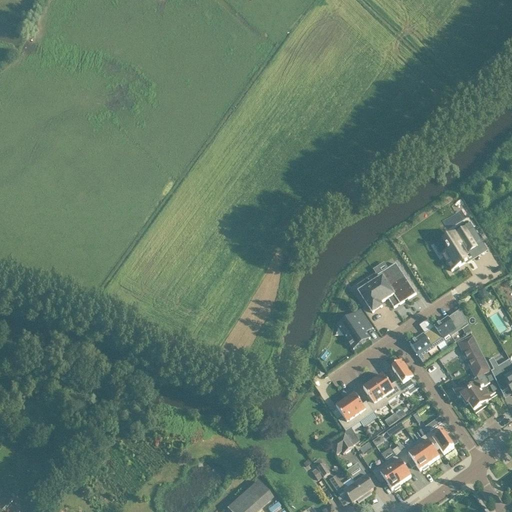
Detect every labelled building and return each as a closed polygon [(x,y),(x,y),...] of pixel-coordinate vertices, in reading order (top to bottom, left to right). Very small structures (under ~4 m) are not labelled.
[(448,251),(442,255),(443,258),(452,272),(466,263),(468,262),(464,256),(483,244),(473,228),(467,231),(466,228),(457,233),(462,242),(459,243),(454,235),(444,242),(447,247),(446,248),(448,251)] [(365,281),(358,286),(361,292),(359,293),(371,310),(388,299),(394,308),(394,309),(416,295),(416,294),(396,264),(377,276),(378,277),(381,275),(383,278),(369,287),(365,281)] [(483,301),(489,297),(485,289),(478,293),(483,301)] [(435,328),(443,341),(449,349),(456,344),(451,336),(468,325),(460,310),(435,328)] [(370,339),(365,332),(372,327),(373,329),(360,311),(360,312),(350,319),(351,321),(345,325),(350,333),(345,337),(354,351),(354,350),(370,339)] [(443,341),(435,328),(410,345),(424,366),(431,361),(426,353),(443,341)] [(484,375),(490,372),(473,337),(458,344),(476,379),(478,383),(469,390),(466,386),(465,384),(457,390),(454,392),(459,399),(461,397),(467,406),(469,404),(476,415),(477,414),(475,411),(485,404),(487,407),(493,403),(482,388),(490,384),(484,375)] [(494,359),(489,362),(494,371),(491,372),(501,392),(502,391),(501,389),(507,385),(511,393),(511,364),(509,360),(498,367),(494,359)] [(402,362),(392,369),(400,380),(395,383),(402,394),(417,384),(402,362)] [(383,376),(373,382),(388,405),(389,404),(388,403),(402,394),(395,383),(390,386),(383,376)] [(366,387),(364,389),(371,399),(366,403),(374,414),(379,410),(379,411),(388,405),(388,404),(384,399),(373,382),(371,384),(370,383),(365,386),(366,387)] [(374,414),(366,403),(362,406),(355,395),(345,402),(360,423),(374,414)] [(360,423),(345,402),(336,408),(344,419),(339,422),(346,433),(360,423)] [(402,410),(385,421),(389,427),(406,416),(402,410)] [(417,415),(414,417),(419,425),(422,422),(417,415)] [(434,431),(429,434),(436,445),(437,444),(444,455),(454,448),(447,438),(452,434),(445,423),(434,431)] [(429,434),(415,444),(429,465),(440,458),(432,448),(436,445),(429,434)] [(344,456),(354,448),(353,447),(349,440),(345,435),(329,446),(337,457),(342,453),(344,456)] [(356,436),(349,440),(353,447),(360,442),(356,436)] [(379,438),(373,442),(377,448),(383,444),(379,438)] [(415,444),(401,454),(408,464),(413,461),(420,472),(423,470),(423,471),(429,467),(428,466),(429,465),(415,444)] [(408,464),(401,454),(397,449),(392,452),(395,457),(387,463),(401,485),(411,478),(404,467),(408,464)] [(324,464),(323,464),(320,460),(314,464),(318,469),(324,478),(324,479),(331,474),(324,464)] [(383,466),(373,473),(380,484),(385,480),(392,491),(394,489),(395,491),(401,487),(400,485),(401,485),(387,463),(383,466)] [(318,482),(324,478),(318,469),(312,473),(318,482)] [(367,477),(362,471),(358,474),(351,478),(356,485),(366,499),(372,495),(370,493),(375,489),(369,481),(367,477)] [(342,484),(340,483),(336,477),(330,481),(340,496),(344,493),(351,503),(352,505),(357,501),(359,503),(366,499),(356,485),(349,489),(342,484)] [(248,493),(259,509),(272,499),(258,483),(248,493)] [(0,511),(3,511),(2,510),(6,506),(7,508),(12,501),(3,494),(0,497),(0,511)]
